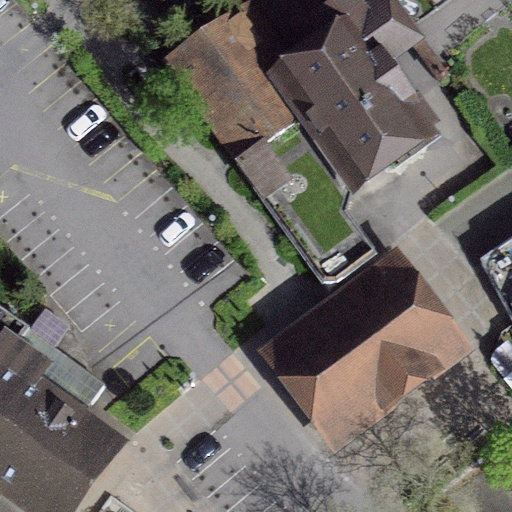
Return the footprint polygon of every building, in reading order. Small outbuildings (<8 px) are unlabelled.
[(351,38),(284,85),(356,187),(421,142),(376,77),(421,46),(389,0),(341,0),(312,20),(323,40),(342,26),(351,38)] [(240,19),(169,66),(214,132),(284,85),(240,19)] [(284,85),(214,132),(331,293),(378,262),(346,219),(356,187),(284,85)] [(511,247),(484,265),(511,317),(511,247)] [(454,349),(401,276),(278,365),(331,438),(454,349)] [(105,386),(0,310),(0,484),(38,511),(65,511),(115,443),(81,418),(105,386)] [(511,511),(511,455),(511,454),(439,511),(511,511)]
